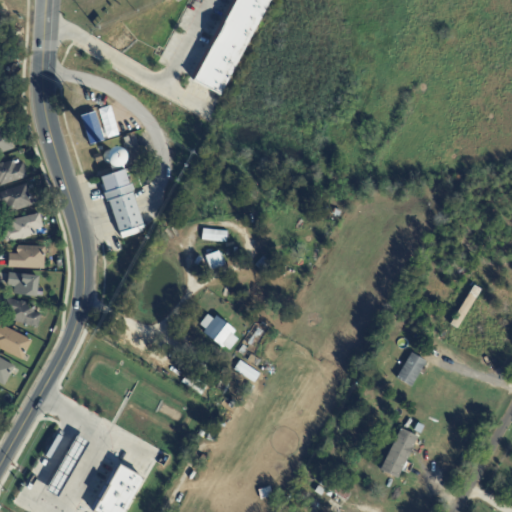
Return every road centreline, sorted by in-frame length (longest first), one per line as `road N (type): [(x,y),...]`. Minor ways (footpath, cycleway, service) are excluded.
road 1 (tertiary): [(49,0),(45,109),(84,251),(83,282),(63,350),(0,464)]
road 2 (residential): [(44,74),(107,86),(150,127),(160,158),(144,219),(84,251)]
